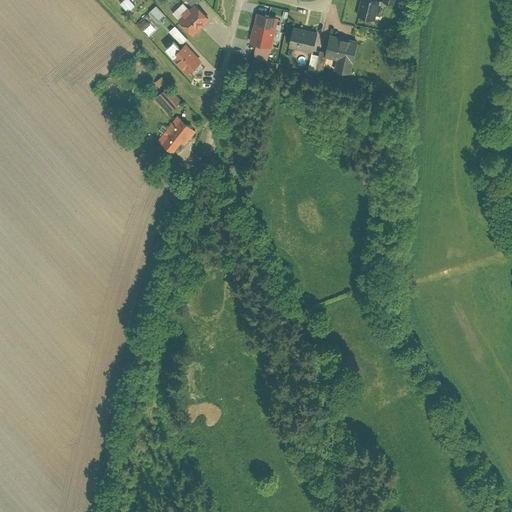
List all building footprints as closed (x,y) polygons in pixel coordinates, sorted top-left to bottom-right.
[(133,0),(125,0),(123,3),(131,11),(138,5),(133,0)] [(377,0),(360,0),(357,17),(373,21),(377,0)] [(208,18),(195,4),(177,21),(191,35),(208,18)] [(158,6),(152,12),(161,21),(167,15),(158,6)] [(278,17),(256,12),(249,41),(256,43),(270,47),(278,17)] [(156,29),(146,19),(140,25),(151,35),(156,29)] [(179,25),(172,30),(182,44),(189,39),(179,25)] [(318,32),(293,26),(288,46),(313,52),(318,32)] [(348,38),(329,34),(325,54),(337,57),(351,60),(353,61),(358,44),(347,42),(348,38)] [(200,60),(185,43),(169,58),(184,74),(200,60)] [(270,47),(256,43),(253,55),(267,58),(270,47)] [(337,57),(334,72),(347,75),(351,60),(337,57)] [(169,85),(162,77),(154,84),(161,92),(167,87),(169,85)] [(180,100),(167,87),(161,92),(160,94),(173,107),(180,100)] [(195,131),(178,116),(159,138),(174,151),(182,142),(184,144),(195,131)]
